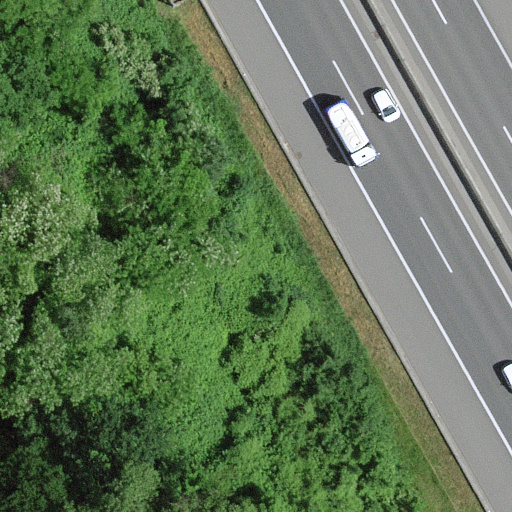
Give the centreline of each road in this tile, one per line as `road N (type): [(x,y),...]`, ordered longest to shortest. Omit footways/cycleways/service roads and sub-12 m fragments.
road 1 (motorway): [(301,0),(511,375)]
road 2 (motorway): [(511,139),(435,0)]
